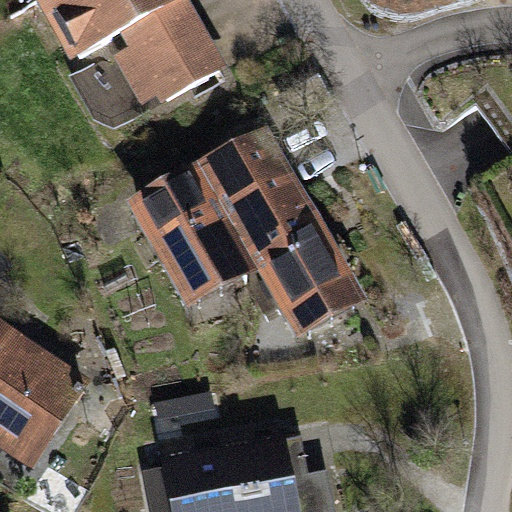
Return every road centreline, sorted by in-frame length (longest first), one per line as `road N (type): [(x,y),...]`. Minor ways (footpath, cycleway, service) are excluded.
road 1 (residential): [(488,511),(496,411),(485,320),(456,250),(352,81)]
road 2 (residential): [(352,81),(439,32),(511,23)]
